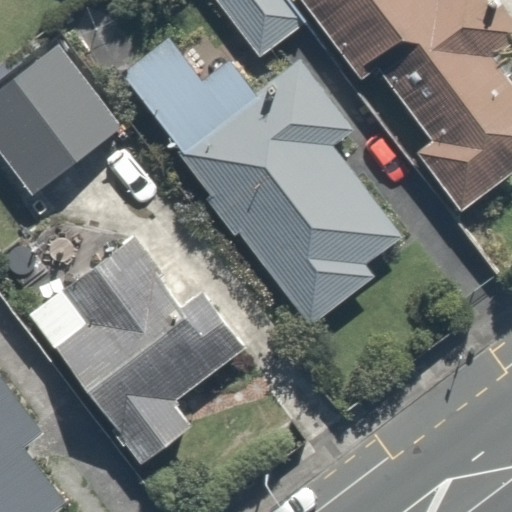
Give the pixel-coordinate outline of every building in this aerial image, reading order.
[(284,0),(215,0),(250,46),(294,13),(284,0)] [(284,0),(294,13),(342,77),(363,62),(413,128),(392,143),(436,201),(511,143),(511,81),(486,47),(511,28),(511,26),(492,0),(284,0)] [(133,100),(68,15),(0,66),(0,170),(15,190),(102,124),(108,119),(133,100)] [(224,51),(199,71),(167,30),(115,71),(306,316),(425,223),(282,39),(240,71),(224,51)] [(167,381),(220,341),(230,354),(266,327),(108,119),(102,124),(15,190),(54,241),(0,283),(0,295),(124,457),(188,409),(167,381)] [(0,511),(22,511),(21,510),(52,486),(7,428),(45,399),(0,339),(0,511)]
